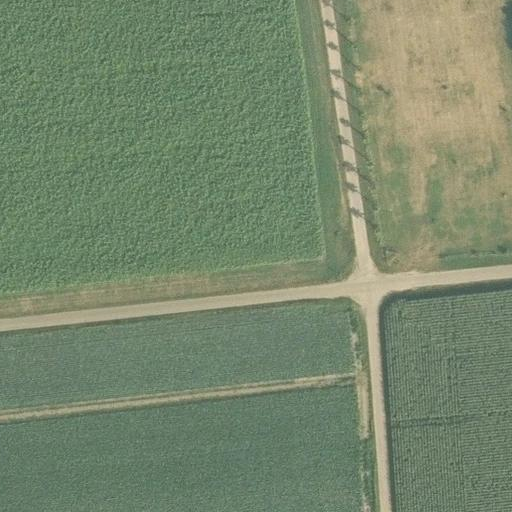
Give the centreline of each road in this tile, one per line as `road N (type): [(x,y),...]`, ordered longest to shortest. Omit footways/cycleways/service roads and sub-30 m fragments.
road 1 (track): [(0,324),(367,285)]
road 2 (track): [(324,0),(367,285)]
road 3 (track): [(367,285),(382,511)]
road 4 (track): [(367,285),(511,270)]
